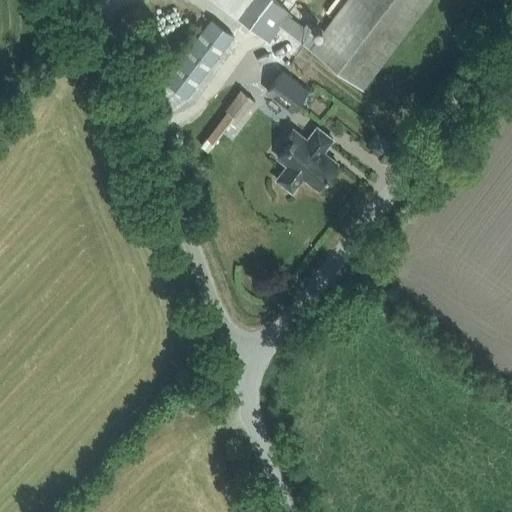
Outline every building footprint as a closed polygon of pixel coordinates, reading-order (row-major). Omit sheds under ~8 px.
[(214,0),(228,11),(267,40),(279,25),(311,49),(361,87),(427,0),(348,0),(336,18),(320,39),(287,14),(297,0),(214,0)] [(234,37),(210,19),(165,79),(188,97),(234,37)] [(308,90),(282,70),(266,92),(291,112),(308,90)] [(237,127),(253,104),(236,92),(208,130),(218,137),(230,122),(237,127)] [(287,164),(276,178),(292,191),(303,176),(317,187),(320,184),(324,185),(331,176),(329,172),(337,162),(323,151),(333,138),(317,126),(307,139),(297,131),(278,157),(287,164)] [(379,152),(388,141),(377,132),(368,143),(379,152)]
